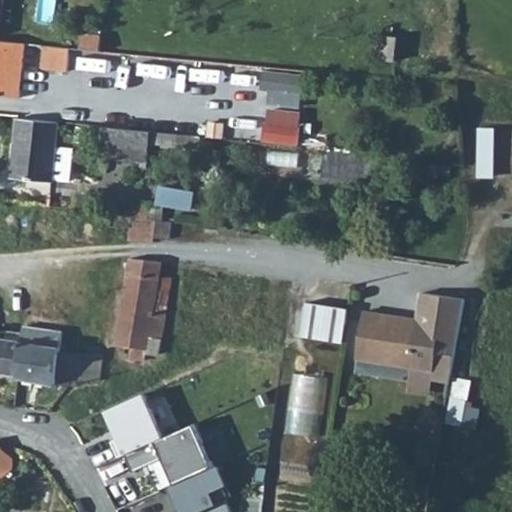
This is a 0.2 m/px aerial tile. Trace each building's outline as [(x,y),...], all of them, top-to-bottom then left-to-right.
[(0,93),(12,95),(17,40),(0,38),(0,93)] [(42,42),(35,42),(33,64),(60,67),(62,45),(42,42)] [(265,102),(305,105),(308,68),(267,65),(265,102)] [(302,143),(305,108),(268,105),(265,140),(302,143)] [(50,153),(52,123),(11,120),(7,177),(60,182),(63,154),(50,153)] [(481,174),(494,175),(495,126),(482,126),(481,174)] [(101,155),(144,160),(146,146),(197,151),(198,135),(104,127),(101,155)] [(170,240),(172,222),(154,218),(133,220),(131,241),(154,244),(156,239),(170,240)] [(162,262),(131,256),(118,347),(133,348),(132,358),(147,360),(147,352),(161,354),(172,279),(160,277),(162,262)] [(263,283),(188,271),(182,316),(255,326),(263,283)] [(458,360),(466,329),(467,305),(428,301),(424,325),(368,316),(361,362),(410,370),(407,391),(431,398),(435,381),(452,384),(458,360)] [(344,346),(350,312),(306,304),(301,338),(344,346)] [(18,376),(69,387),(70,384),(70,376),(58,374),(60,353),(62,333),(23,326),(21,342),(19,372),(18,376)] [(0,369),(19,372),(21,342),(0,337),(0,369)] [(103,353),(60,353),(58,374),(70,376),(70,384),(78,385),(80,379),(99,382),(103,353)] [(290,428),(320,430),(325,374),(295,371),(290,428)] [(142,394),(102,410),(133,474),(149,466),(159,491),(213,465),(196,424),(163,437),(142,394)] [(0,443),(0,483),(12,470),(15,456),(0,443)] [(409,498),(428,504),(433,486),(412,481),(409,498)]
